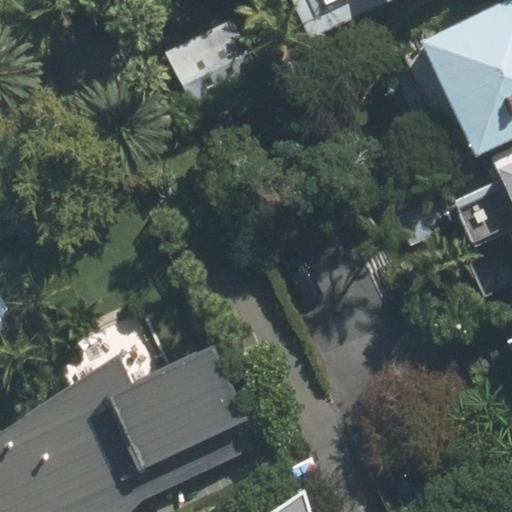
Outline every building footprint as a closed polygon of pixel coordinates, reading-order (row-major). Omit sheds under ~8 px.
[(394,0),(294,0),(314,40),(394,0)] [(511,137),(511,0),(503,0),(410,46),(466,160),(511,137)] [(242,9),(168,42),(195,103),(269,70),(242,9)] [(511,164),(407,218),(414,254),(457,232),(473,263),(511,243),(511,164)] [(112,364),(0,418),(0,511),(151,511),(264,458),(209,344),(123,386),(112,364)] [(311,511),(304,489),(273,511),(311,511)]
